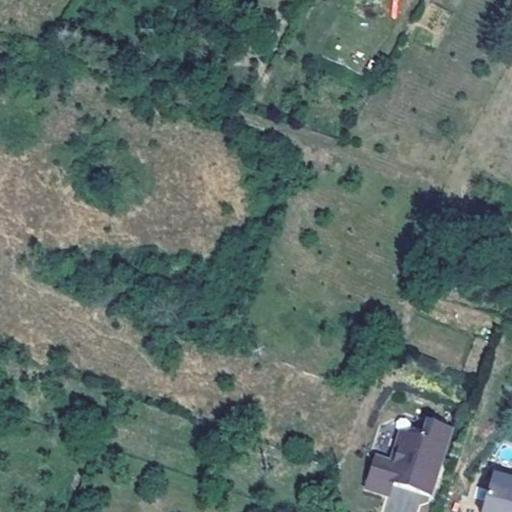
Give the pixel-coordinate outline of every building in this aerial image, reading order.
[(300,10),(305,0),(290,0),(288,4),(300,10)] [(390,463),(376,458),(365,490),(387,496),(391,484),(430,496),(436,477),(430,475),(434,462),(440,464),(451,429),(427,422),(422,439),(400,432),(390,463)] [(440,464),(434,462),(430,475),(436,477),(440,464)] [(511,511),(511,480),(493,475),(484,506),(481,511),(511,511)] [(481,511),(484,506),(462,500),(458,511),(481,511)]
